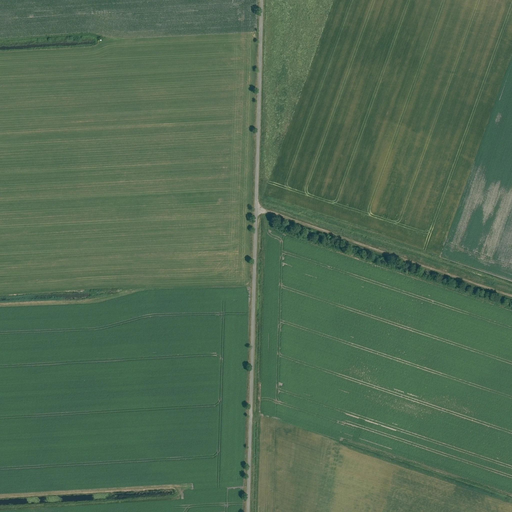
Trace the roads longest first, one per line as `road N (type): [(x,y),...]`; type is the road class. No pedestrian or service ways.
road 1 (unclassified): [(261,0),(246,511)]
road 2 (track): [(255,209),(511,295)]
